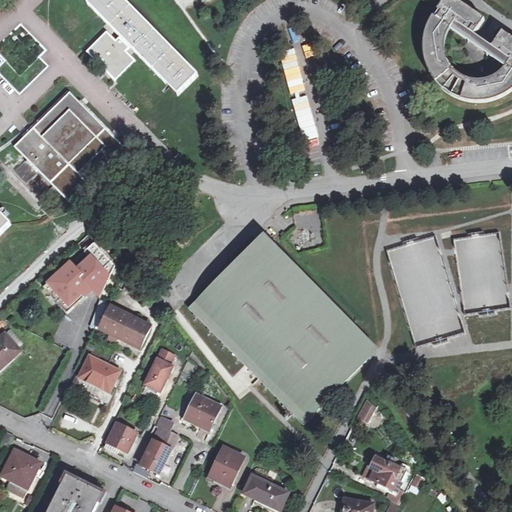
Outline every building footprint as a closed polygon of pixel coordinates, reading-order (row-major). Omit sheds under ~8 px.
[(107,34),(88,52),(106,70),(115,81),(134,62),(126,52),(131,47),(178,95),(198,76),(193,71),(122,0),(94,0),(90,5),(122,38),(116,42),(107,34)] [(454,0),(443,0),(436,10),(439,12),(435,18),(432,16),(428,23),(424,36),(422,49),(424,62),(431,78),(440,88),(450,96),(467,102),(480,103),(488,102),(505,96),(511,91),(511,39),(502,32),(491,47),(473,35),(483,20),(454,0)] [(123,147),(68,93),(28,132),(15,145),(70,200),(123,147)] [(26,161),(15,172),(27,184),(38,173),(26,161)] [(0,213),(0,233),(10,224),(0,213)] [(500,234),(455,238),(463,314),(508,309),(500,234)] [(45,286),(65,307),(92,282),(100,290),(115,263),(94,240),(85,248),(91,255),(77,267),(71,262),(45,286)] [(370,357),(257,245),(191,311),(303,423),(370,357)] [(100,327),(139,348),(151,325),(111,304),(100,327)] [(0,338),(0,377),(26,351),(7,332),(0,338)] [(145,385),(160,393),(173,367),(170,365),(175,356),(163,350),(145,385)] [(77,379),(108,395),(119,373),(88,356),(77,379)] [(185,417),(210,430),(223,405),(197,392),(185,417)] [(354,420),(362,424),(371,408),(363,400),(354,420)] [(118,449),(126,453),(139,428),(119,417),(103,446),(115,453),(118,449)] [(178,434),(162,426),(161,429),(154,442),(170,450),(178,434)] [(0,442),(0,447),(7,451),(13,438),(4,434),(0,442)] [(157,474),(170,450),(154,442),(151,440),(139,464),(157,474)] [(211,478),(229,486),(243,459),(225,450),(211,478)] [(11,481),(27,489),(38,466),(14,454),(1,479),(10,482),(11,481)] [(376,455),(371,465),(403,479),(406,473),(392,466),(394,463),(376,455)] [(396,492),(403,479),(371,465),(370,468),(373,469),(369,479),(377,482),(396,492)] [(363,475),(369,479),(373,469),(370,468),(367,466),(363,475)] [(415,475),(409,492),(417,495),(422,477),(415,475)] [(243,494),(280,511),(288,494),(252,477),(243,494)] [(91,511),(100,496),(66,479),(49,511),(91,511)] [(396,492),(377,482),(375,486),(389,493),(394,496),(396,492)] [(394,496),(389,493),(387,498),(393,500),(398,503),(404,492),(399,490),(396,496),(394,496)] [(372,511),(374,503),(343,499),(341,511),(372,511)] [(394,511),(398,503),(393,500),(387,511),(394,511)]
